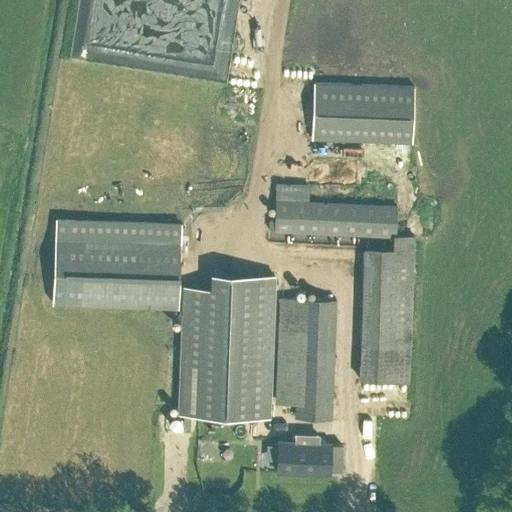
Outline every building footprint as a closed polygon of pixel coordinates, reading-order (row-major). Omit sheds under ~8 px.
[(411,141),(413,85),(313,81),(311,137),(411,141)] [(274,219),(274,230),(391,234),(391,246),(362,245),(357,377),(409,379),(414,233),(392,232),(394,201),(275,196),(274,219)] [(54,301),(180,305),(181,223),(56,219),(54,301)] [(19,220),(18,301),(27,301),(28,220),(19,220)] [(177,412),(205,413),(267,415),(272,275),(211,273),(210,285),(182,284),(177,412)] [(294,402),(294,403),(293,416),(330,418),(335,298),(291,296),(287,402),(294,402)] [(275,472),(276,472),(330,474),(331,443),(331,439),(319,439),(318,439),(319,434),(319,432),(294,431),(293,438),(276,437),(275,472)]
